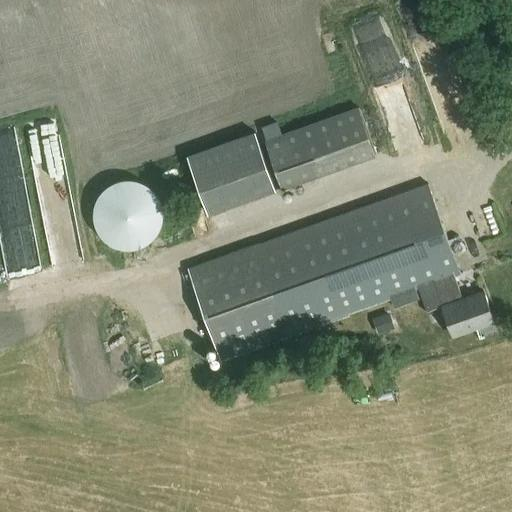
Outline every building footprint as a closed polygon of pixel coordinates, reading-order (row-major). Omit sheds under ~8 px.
[(374,104),(290,128),(288,122),(201,147),(218,207),(389,158),(374,104)] [(53,227),(83,221),(66,135),(35,142),(53,227)] [(119,247),(128,248),(137,247),(146,244),(153,238),(159,231),(163,223),(164,214),(163,205),(159,196),(154,189),(147,183),(138,180),(129,178),(120,179),(112,183),(104,188),(99,195),(95,204),(94,213),(95,222),(98,230),(104,238),(111,243),(119,247)] [(259,242),(188,267),(219,356),(346,312),(345,311),(391,295),(395,308),(420,299),(416,286),(419,285),(429,313),(444,308),(453,334),(494,320),(484,291),(463,298),(454,273),(459,271),(450,245),(448,239),(429,184),(260,243),(259,242)] [(459,235),(448,239),(450,245),(461,241),(459,235)] [(385,328),(393,326),(390,315),(382,317),(385,328)]
